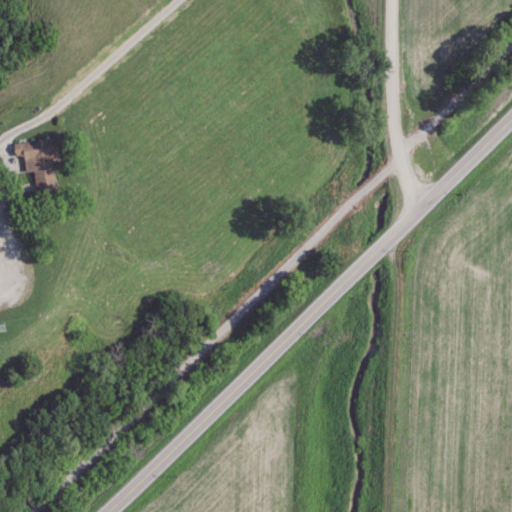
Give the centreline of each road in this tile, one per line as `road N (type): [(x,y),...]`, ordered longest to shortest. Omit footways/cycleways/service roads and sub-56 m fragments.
road 1 (primary): [(114,511),(511,120)]
road 2 (residential): [(424,204),(396,138),(394,0)]
